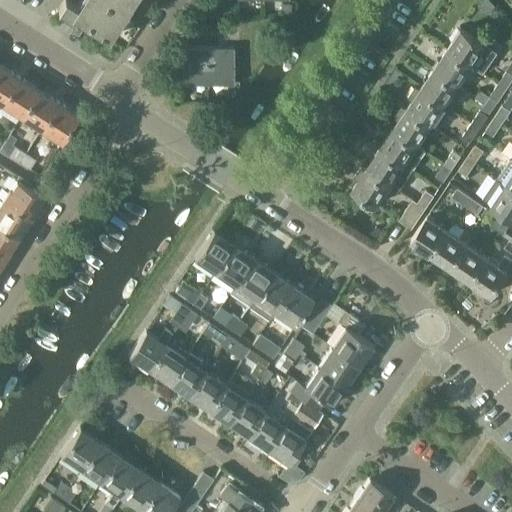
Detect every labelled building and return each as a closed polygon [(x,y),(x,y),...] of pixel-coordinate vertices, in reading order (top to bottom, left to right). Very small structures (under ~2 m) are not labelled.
[(109,38),(133,0),(81,0),(77,7),(66,0),(64,0),(58,10),(75,21),(77,18),(109,38)] [(291,2),(282,2),(282,12),(291,12),(291,2)] [(460,27),(447,47),(471,64),(485,43),(460,27)] [(183,83),(209,83),(209,47),(183,47),(183,83)] [(209,47),(209,83),(234,83),(234,47),(209,47)] [(447,47),(433,67),(458,84),(458,82),(471,64),(447,47)] [(0,101),(2,103),(19,76),(0,63),(0,101)] [(433,67),(420,87),(450,108),(452,104),(453,104),(463,90),(462,89),(464,87),(458,82),(458,84),(433,67)] [(511,72),(507,69),(498,82),(506,87),(511,78),(511,72)] [(2,103),(22,116),(39,89),(19,76),(2,103)] [(506,87),(498,82),(490,94),(498,100),(506,87)] [(411,100),(407,107),(431,123),(437,127),(439,124),(440,124),(450,110),(449,109),(450,108),(420,87),(419,88),(414,87),(408,96),(411,100)] [(22,116),(42,128),(59,102),(39,89),(22,116)] [(59,102),(42,128),(62,141),(79,114),(59,102)] [(502,104),(494,117),(502,122),(511,109),(502,104)] [(398,119),(393,127),(417,143),(431,123),(407,107),(406,108),(401,106),(395,115),(398,119)] [(478,111),(470,123),(479,128),(486,117),(478,111)] [(502,122),(494,117),(485,129),(493,135),(502,122)] [(479,128),(470,123),(462,135),(471,140),(479,128)] [(393,127),(380,147),(404,163),(417,143),(393,127)] [(475,143),(467,156),(475,161),(484,149),(475,143)] [(10,155),(20,162),(26,152),(16,146),(10,155)] [(380,147),(366,167),(391,183),(390,183),(399,189),(412,168),(404,163),(380,147)] [(453,148),(444,161),(453,167),(461,154),(453,148)] [(26,152),(20,162),(30,168),(36,159),(26,152)] [(475,161),(467,156),(458,169),(467,174),(475,161)] [(497,176),(497,177),(511,186),(511,157),(497,176)] [(453,167),(444,161),(436,174),(444,180),(453,167)] [(391,183),(366,167),(366,168),(361,166),(354,175),(358,179),(353,187),(377,203),(390,183),(391,183)] [(511,186),(497,177),(496,176),(483,197),(492,203),(511,216),(511,186)] [(17,179),(4,199),(8,201),(6,204),(13,208),(14,206),(31,217),(44,196),(17,179)] [(452,195),(465,204),(471,195),(458,186),(452,195)] [(426,189),(418,202),(426,207),(434,194),(426,189)] [(471,195),(465,204),(478,212),(483,204),(471,195)] [(426,207),(418,202),(413,198),(399,219),(412,227),(426,207)] [(4,199),(0,206),(0,224),(18,236),(31,217),(14,206),(13,208),(6,204),(8,201),(4,199)] [(491,224),(503,233),(510,223),(497,214),(491,224)] [(411,239),(431,253),(448,229),(428,215),(411,239)] [(511,223),(510,223),(503,233),(511,238),(511,223)] [(0,224),(0,252),(6,256),(18,236),(0,224)] [(194,257),(214,271),(234,242),(213,228),(194,257)] [(431,253),(451,266),(468,242),(468,243),(472,236),(463,229),(459,237),(448,229),(431,253)] [(214,271),(234,284),(254,255),(234,242),(214,271)] [(451,266),(471,280),(487,256),(468,243),(468,242),(451,266)] [(250,304),(254,298),(274,269),(254,255),(234,284),(230,290),(250,304)] [(487,256),(471,280),(491,294),(511,263),(511,261),(504,256),(499,264),(487,256)] [(254,298),(250,304),(270,318),(274,311),(293,283),(274,269),(254,298)] [(193,302),(200,292),(201,291),(183,279),(176,291),(193,302)] [(293,283),(274,311),(294,325),(314,296),(293,283)] [(200,292),(193,302),(200,308),(207,297),(200,292)] [(321,296),(307,317),(318,325),(332,303),(321,296)] [(174,313),(182,319),(190,307),(182,302),(174,313)] [(190,307),(182,319),(190,324),(197,312),(190,307)] [(345,324),(331,344),(360,364),(374,344),(359,334),(366,324),(345,310),(338,320),(345,324)] [(225,324),(232,329),(240,319),(232,314),(225,324)] [(318,325),(307,317),(302,324),(313,332),(318,325)] [(240,319),(232,329),(240,334),(247,324),(240,319)] [(129,353),(149,367),(166,342),(146,328),(129,353)] [(214,340),(222,345),(229,334),(222,329),(214,340)] [(252,342),(272,356),(280,345),(260,331),(252,342)] [(229,334),(222,345),(241,359),(249,347),(229,334)] [(293,337),(288,344),(299,352),(304,344),(293,337)] [(149,367),(169,381),(186,355),(185,355),(166,342),(149,367)] [(299,352),(288,344),(283,352),(294,359),(299,352)] [(331,344),(318,364),(347,384),(360,364),(331,344)] [(169,381),(189,394),(206,369),(206,368),(209,364),(188,350),(185,355),(186,355),(169,381)] [(250,372),(258,377),(265,366),(258,361),(250,372)] [(297,379),(290,390),(312,404),(318,408),(324,398),(333,404),(347,384),(318,364),(304,385),(297,379)] [(265,366),(258,377),(266,382),(273,371),(265,366)] [(189,394),(209,408),(226,382),(206,369),(189,394)] [(209,408),(229,421),(246,396),(246,395),(249,391),(229,377),(226,382),(209,408)] [(278,417),(279,418),(286,422),(292,413),(293,413),(302,419),(313,426),(316,422),(323,411),(318,408),(312,404),(290,390),(285,397),(290,400),(278,417)] [(229,421),(248,434),(266,409),(246,396),(229,421)] [(248,434),(268,448),(286,422),(266,409),(248,434)] [(286,422),(268,448),(289,462),(306,436),(313,426),(302,419),(292,413),(286,422)] [(60,453),(81,467),(100,438),(80,425),(60,453)] [(81,467),(101,481),(120,452),(100,438),(81,467)] [(112,507),(121,494),(140,465),(120,452),(101,481),(113,488),(104,501),(112,507)] [(121,494),(141,507),(160,479),(140,465),(121,494)] [(203,470),(189,491),(200,498),(200,497),(214,478),(203,470)] [(370,477),(356,497),(378,511),(380,511),(394,493),(370,477)] [(160,479),(141,507),(147,511),(167,511),(181,492),(160,479)] [(54,490),(62,495),(68,485),(61,480),(54,490)] [(247,497),(226,482),(220,493),(226,497),(216,511),(255,511),(260,505),(247,497)] [(68,485),(62,495),(69,501),(76,490),(68,485)] [(189,491),(184,498),(195,505),(200,498),(189,491)] [(43,507),(51,511),(58,501),(50,496),(43,507)] [(378,511),(356,497),(346,511),(378,511)] [(189,511),(195,505),(184,498),(179,505),(188,511),(189,511)] [(58,501),(51,511),(61,511),(66,506),(58,501)]
